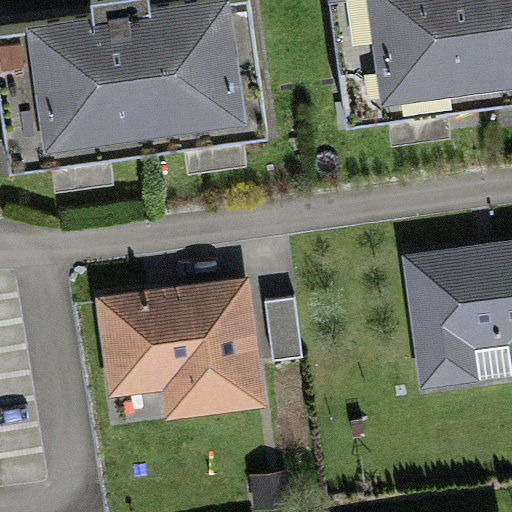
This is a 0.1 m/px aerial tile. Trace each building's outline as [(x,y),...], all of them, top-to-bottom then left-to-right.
[(222,0),(177,0),(15,24),(22,69),(34,154),(240,123),(222,0)] [(511,97),(511,0),(359,0),(376,113),(511,97)] [(511,233),(392,251),(414,400),(472,391),(466,348),(511,341),(511,233)] [(94,302),(109,431),(261,413),(246,284),(94,302)] [(300,368),(291,295),(259,299),(268,372),(300,368)] [(501,511),(500,503),(443,511),(501,511)]
